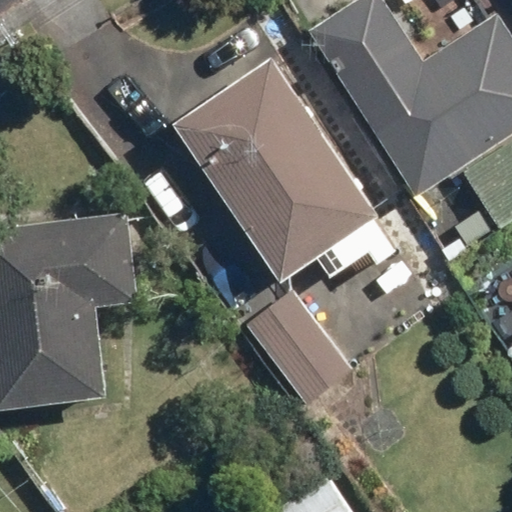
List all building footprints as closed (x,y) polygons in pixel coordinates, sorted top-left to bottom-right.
[(387,0),(363,0),(310,37),(423,197),(511,135),(511,27),(499,9),(428,58),(387,0)] [(408,246),(275,57),(175,126),(286,285),(323,260),(336,279),(376,252),(383,263),(408,246)] [(135,211),(0,226),(0,397),(1,404),(113,390),(102,304),(145,299),(135,211)] [(352,369),(305,307),(264,337),(311,400),(352,369)] [(355,511),(331,475),(276,511),(355,511)]
